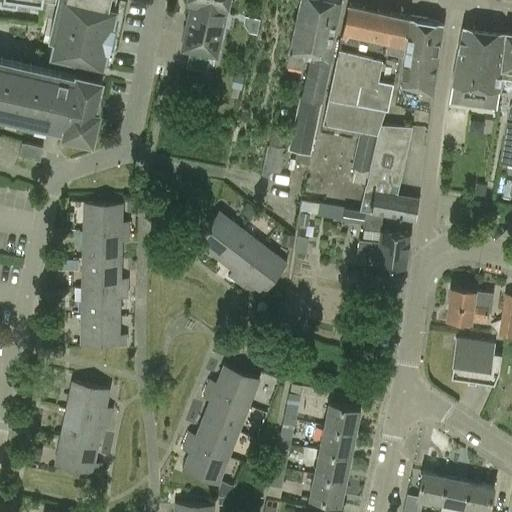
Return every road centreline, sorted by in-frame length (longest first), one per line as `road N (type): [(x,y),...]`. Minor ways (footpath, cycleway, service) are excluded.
road 1 (residential): [(158,0),(126,144),(114,157),(60,175),(40,224),(0,419)]
road 2 (residential): [(455,5),(421,243)]
road 3 (residential): [(421,243),(399,393)]
road 4 (residential): [(511,450),(399,393)]
road 5 (residential): [(399,393),(377,511)]
